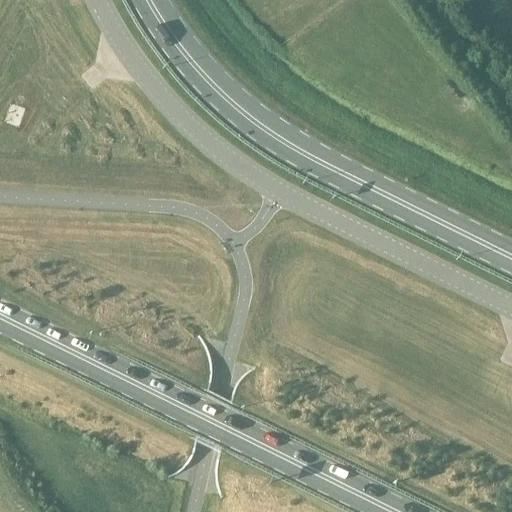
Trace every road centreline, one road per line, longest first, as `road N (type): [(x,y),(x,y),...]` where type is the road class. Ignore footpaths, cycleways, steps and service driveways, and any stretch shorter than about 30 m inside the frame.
road 1 (unclassified): [(96,0),(152,90),(226,160),(309,211),(511,311)]
road 2 (primary): [(145,0),(191,66),(260,128),(511,259)]
road 3 (primary): [(0,317),(394,511)]
